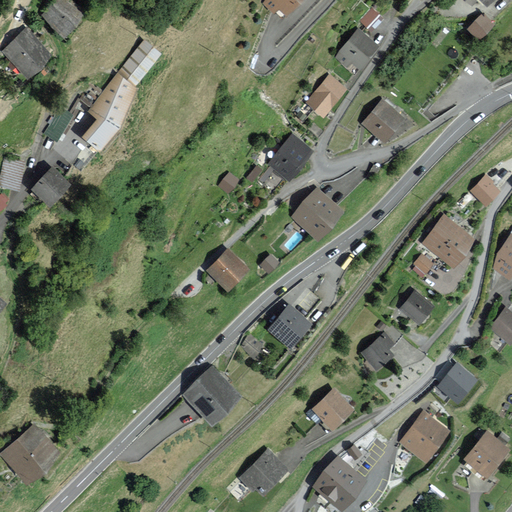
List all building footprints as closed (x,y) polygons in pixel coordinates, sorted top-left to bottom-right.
[(88,13),(72,0),(53,0),(40,17),(67,39),(88,13)] [(305,0),(263,0),(263,1),(275,14),(282,8),(289,15),(305,0)] [(360,18),(367,25),(380,11),(373,4),(360,18)] [(493,25),(483,15),(470,28),(480,39),(493,25)] [(56,56),(28,27),(2,52),(30,81),(56,56)] [(380,49),(359,30),(334,58),(347,70),(353,64),(360,71),(380,49)] [(124,126),(137,89),(163,55),(143,40),(117,74),(89,110),(97,116),(83,135),(104,151),(124,126)] [(347,90),(328,73),(307,98),(326,114),(347,90)] [(405,118),(382,98),(362,122),(384,141),(405,118)] [(314,151),(292,134),(270,162),(292,179),(314,151)] [(24,160),(2,157),(0,174),(0,186),(21,188),(24,160)] [(72,185),(54,167),(31,190),(50,208),(72,185)] [(238,180),(229,173),(220,185),(228,192),(238,180)] [(500,191),(485,176),(471,189),(487,204),(500,191)] [(345,211),(318,187),(293,216),(320,240),(345,211)] [(3,190),(0,192),(0,209),(11,199),(3,190)] [(476,239),(444,214),(422,243),(454,268),(476,239)] [(511,233),(491,263),(511,277),(511,233)] [(251,269),(229,248),(208,269),(231,291),(251,269)] [(432,264),(422,255),(415,264),(425,272),(432,264)] [(278,264),(271,256),(262,265),(269,272),(278,264)] [(435,306),(415,290),(400,309),(420,325),(435,306)] [(313,322),(288,302),(267,328),(292,348),(313,322)] [(511,343),(511,311),(505,307),(490,329),(511,344),(511,343)] [(253,331),(241,342),(253,355),(265,344),(253,331)] [(395,343),(385,332),(362,352),(379,370),(395,355),(389,348),(395,343)] [(457,363),(438,386),(459,403),(478,380),(457,363)] [(243,397),(213,366),(182,396),(211,426),(243,397)] [(355,409),(334,388),(312,409),(333,431),(355,409)] [(451,432),(424,411),(400,441),(426,462),(451,432)] [(61,452),(34,423),(0,453),(27,483),(61,452)] [(511,451),(511,450),(487,430),(465,458),(490,478),(511,451)] [(356,441),(348,446),(354,457),(362,453),(356,441)] [(290,469),(268,448),(241,475),(263,497),(290,469)] [(369,482),(339,457),(315,485),(344,511),(369,482)]
